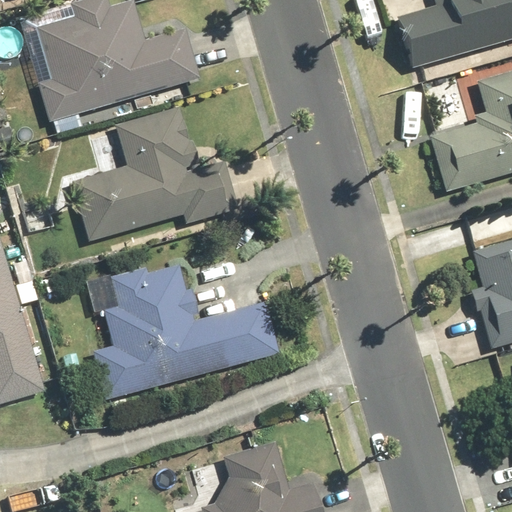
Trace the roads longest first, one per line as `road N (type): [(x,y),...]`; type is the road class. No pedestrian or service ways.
road 1 (residential): [(0,470),(174,429),(386,354)]
road 2 (residential): [(386,354),(282,0)]
road 3 (residential): [(432,511),(386,354)]
